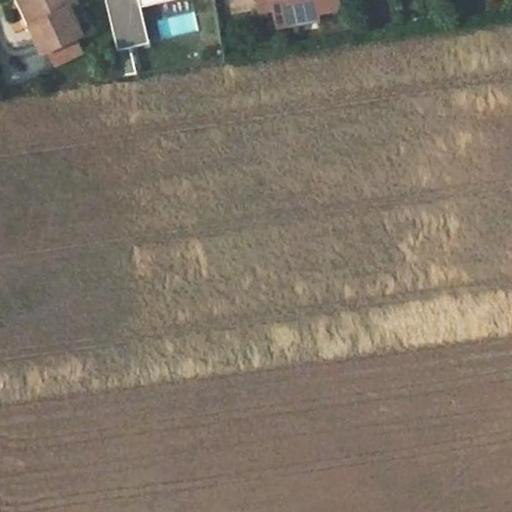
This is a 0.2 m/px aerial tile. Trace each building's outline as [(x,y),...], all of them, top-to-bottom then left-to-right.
[(40,22),(29,0),(20,0),(32,25),(40,22)] [(76,0),(29,0),(40,22),(32,25),(45,52),(84,34),(81,27),(73,8),(79,5),(76,0)] [(105,0),(117,48),(144,41),(135,4),(134,0),(105,0)] [(340,0),(274,0),(276,6),(278,24),(296,21),(294,9),(311,7),(319,11),(342,7),(340,0)] [(88,23),(79,5),(73,8),(81,27),(88,23)] [(311,7),(294,9),(296,21),(320,18),(319,11),(311,7)]
